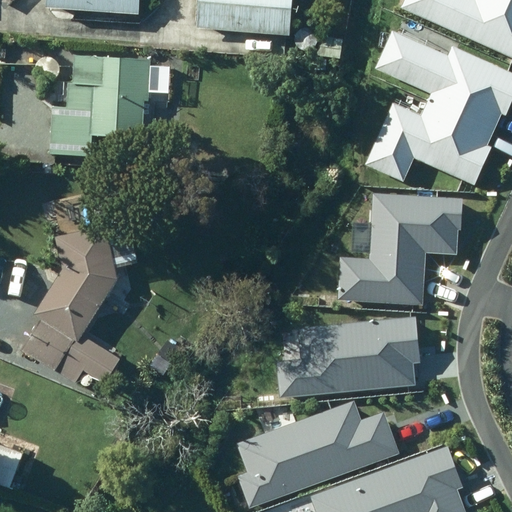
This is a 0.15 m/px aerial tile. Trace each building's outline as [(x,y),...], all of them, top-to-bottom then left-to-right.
[(42,0),(42,6),(134,14),(135,0),(42,0)] [(195,0),(194,27),(286,35),(288,0),(195,0)] [(317,36),(314,56),(336,58),(339,39),(317,36)] [(146,59),(70,56),(69,83),(64,83),(63,108),(49,107),(47,154),(138,158),(140,101),(144,101),(146,59)] [(249,59),(247,78),(259,79),(260,60),(249,59)] [(322,59),(311,59),(310,70),(322,70),(322,59)] [(103,224),(49,238),(57,270),(31,314),(39,319),(27,339),(101,384),(116,359),(80,337),(114,279),(110,263),(127,259),(119,228),(105,231),(103,224)] [(0,464),(17,472),(24,455),(0,445),(0,464)]
